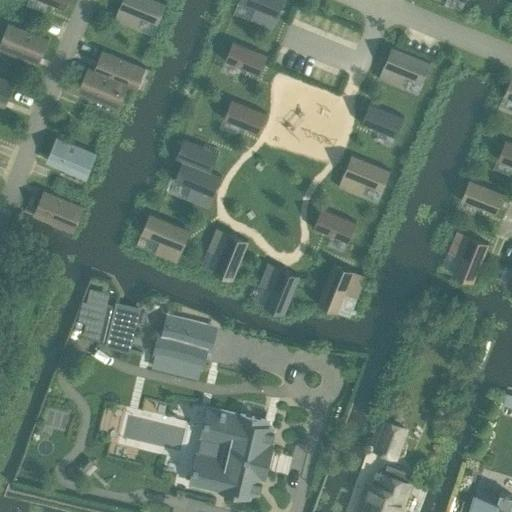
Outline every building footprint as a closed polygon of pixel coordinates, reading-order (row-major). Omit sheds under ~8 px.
[(40,0),(65,10),(69,0),(40,0)] [(158,0),(123,0),(115,20),(136,29),(141,17),(156,23),(164,2),(158,0)] [(238,0),(238,1),(255,7),(250,19),(272,28),(273,27),(271,27),(281,0),(238,0)] [(49,38),(11,23),(3,42),(21,49),(18,55),(28,59),(31,54),(41,58),(49,38)] [(233,42),(226,61),(259,75),(268,54),(233,40),(232,41),(233,42)] [(378,77),(378,78),(400,87),(405,75),(422,82),(430,61),(391,45),(391,47),(393,48),(380,78),(378,77)] [(97,70),(125,82),(134,86),(142,66),(105,51),(97,70)] [(124,85),(125,82),(97,70),(88,66),(80,86),(90,90),(88,96),(98,100),(100,94),(117,101),(124,85)] [(15,82),(0,75),(0,98),(7,101),(15,82)] [(511,75),(503,96),(511,99),(511,75)] [(232,100),(224,119),(258,133),(266,112),(231,98),(231,99),(232,100)] [(369,102),(361,123),(394,136),(402,117),(403,118),(404,116),(369,102)] [(85,171),(93,152),(56,136),(48,156),(85,171)] [(176,156),(175,158),(182,160),(210,171),(210,170),(218,151),(184,137),(183,138),(184,139),(177,157),(176,156)] [(506,140),(498,160),(511,165),(511,141),(505,138),(505,140),(506,140)] [(338,185),(338,186),(360,195),(365,183),(382,190),(390,169),(351,154),(351,155),(352,156),(340,186),(338,185)] [(182,160),(174,180),(191,186),(186,198),(208,207),(207,206),(219,176),(221,176),(221,175),(210,170),(210,171),(182,160)] [(470,180),(462,199),(496,213),(504,192),(469,178),(468,180),(470,180)] [(73,225),(81,205),(43,190),(35,210),(73,225)] [(321,207),(313,228),(346,241),(354,222),(356,223),(356,221),(321,207)] [(159,240),(155,252),(177,261),(178,260),(176,259),(188,229),(190,230),(190,229),(149,212),(141,233),(159,240)] [(216,227),(207,249),(219,254),(212,271),(233,279),(249,240),(247,240),(247,241),(217,229),(217,227),(216,227)] [(457,230),(448,252),(459,257),(453,273),(473,282),(489,243),(488,242),(487,244),(457,232),(457,230)] [(334,261),(317,302),(338,311),(345,292),(357,297),(366,275),(365,274),(364,276),(334,264),(335,262),(334,261)] [(270,289),(264,306),(284,314),(300,275),(299,274),(298,276),(268,264),(269,262),(268,262),(259,284),(270,289)] [(107,303),(98,340),(108,342),(107,344),(129,350),(139,309),(117,303),(117,305),(107,303)] [(208,350),(214,327),(169,316),(165,334),(161,333),(155,356),(200,367),(204,349),(208,350)] [(511,395),(506,393),(502,404),(511,406),(511,395)] [(196,455),(190,480),(222,488),(221,490),(247,497),(249,491),(256,493),(257,489),(261,490),(263,482),(259,481),(260,475),(265,477),(268,465),(269,464),(265,464),(266,457),(270,458),(271,457),(270,456),(272,445),(268,444),(269,439),(273,440),(275,431),(271,430),(272,427),(264,425),(266,419),(240,413),(239,415),(226,412),(226,411),(221,410),(221,411),(208,408),(202,433),(196,455)] [(395,457),(405,428),(386,421),(375,449),(395,457)] [(372,484),(361,511),(395,511),(410,474),(387,465),(380,486),(372,484)] [(497,499),(475,492),(469,511),(511,511),(511,510),(509,510),(511,501),(511,494),(500,491),(497,499)]
